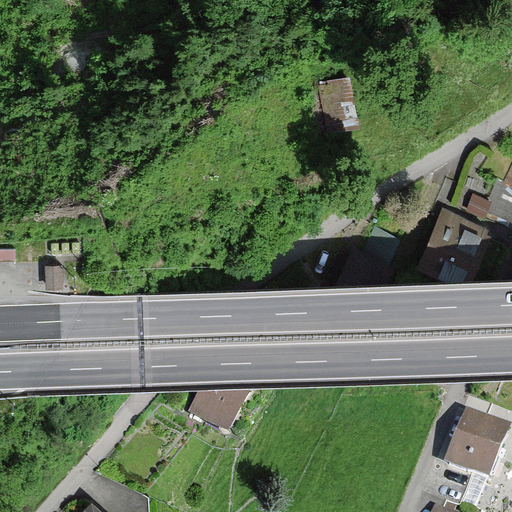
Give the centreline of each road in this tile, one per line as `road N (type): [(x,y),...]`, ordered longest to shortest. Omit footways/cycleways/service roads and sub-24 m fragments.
road 1 (unclassified): [(511,112),(375,194),(201,324),(46,511)]
road 2 (motorway): [(511,305),(0,323)]
road 3 (motorway): [(0,371),(511,353)]
road 4 (residential): [(511,259),(408,511)]
